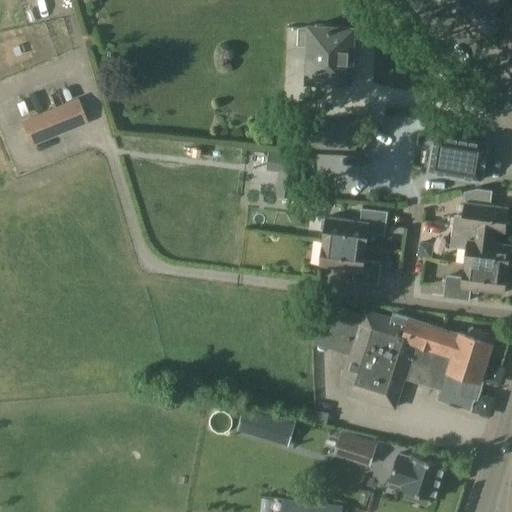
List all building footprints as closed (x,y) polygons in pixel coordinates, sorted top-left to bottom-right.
[(458,0),(457,2),(489,23),(504,0),(458,0)] [(353,29),(312,27),(312,28),(299,28),(298,47),(311,47),(309,80),(351,82),(353,29)] [(87,124),(77,100),(21,123),(31,147),(87,124)] [(349,150),(350,123),(306,121),(304,148),(349,150)] [(479,181),(481,181),(481,179),(483,169),(484,169),(486,156),(485,156),(487,146),(487,144),(486,144),(444,137),(437,136),(437,135),(435,135),(435,137),(436,137),(430,170),(429,170),(429,172),(431,172),(479,180),(479,181)] [(25,143),(7,150),(13,165),(31,158),(25,143)] [(275,196),(294,199),(300,156),(281,153),(275,196)] [(493,243),(495,231),(504,232),(507,207),(490,205),(492,191),(477,189),(464,192),(466,202),(464,216),(457,215),(454,218),(453,225),(478,228),(476,241),(493,243)] [(325,232),(324,241),(366,247),(367,233),(382,235),(385,232),(388,212),(362,209),(360,221),(327,217),(327,219),(324,219),(322,221),(321,229),(323,231),(325,232)] [(510,245),(493,243),(476,241),(478,228),(453,225),(450,245),(453,248),(467,250),(465,264),(507,269),(510,245)] [(364,261),(366,247),(324,241),(321,266),(354,270),(352,282),(378,285),(381,266),(378,263),(364,261)] [(504,294),(507,269),(465,264),(464,278),(449,276),(446,278),(443,298),(469,301),(471,289),(504,294)] [(475,401),(495,336),(473,329),(471,336),(460,333),(460,335),(403,317),(402,320),(384,314),(383,316),(367,311),(365,319),(341,312),(335,333),(358,341),(341,392),(391,408),(401,378),(443,391),(440,399),(470,409),(473,401),(475,401)] [(288,447),(295,424),(244,408),(237,431),(288,447)] [(446,466),(399,452),(389,485),(407,491),(405,498),(428,506),(430,498),(435,500),(446,466)]
